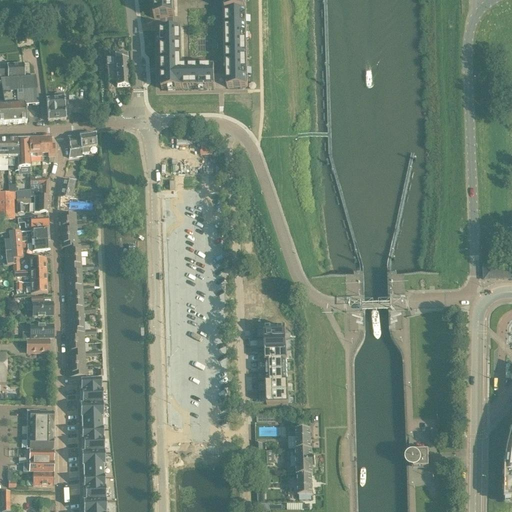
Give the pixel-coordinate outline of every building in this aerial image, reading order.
[(245,0),(153,0),(154,19),(175,19),(174,0),(224,0),(227,88),(248,88),(245,0)] [(181,30),(160,30),(162,89),(215,88),(215,67),(182,68),(181,30)] [(112,54),(112,60),(106,60),(108,83),(116,82),(116,87),(129,87),(128,59),(127,54),(112,54)] [(0,85),(2,85),(1,80),(25,79),(24,65),(7,66),(7,69),(0,69),(0,85)] [(2,85),(3,103),(4,108),(24,107),(39,106),(36,78),(25,79),(1,80),(2,85)] [(48,122),(66,121),(64,100),(63,100),(63,95),(55,96),(55,101),(46,101),(48,122)] [(4,108),(3,103),(0,103),(0,125),(4,125),(19,124),(26,124),(24,107),(4,108)] [(506,117),(500,117),(501,151),(507,151),(507,156),(511,155),(511,111),(505,111),(506,117)] [(73,124),(92,123),(92,116),(85,117),(85,116),(73,116),(73,124)] [(95,136),(79,138),(80,151),(82,151),(82,153),(82,156),(89,155),(88,150),(96,149),(95,136)] [(80,151),(79,138),(68,138),(70,152),(69,159),(81,158),(82,158),(82,156),(82,153),(82,151),(80,151)] [(41,139),(28,140),(30,163),(42,163),(42,158),(41,139)] [(50,139),(41,139),(42,158),(48,158),(48,160),(49,160),(49,164),(53,164),(54,160),(54,159),(54,146),(51,146),(50,139)] [(17,140),(7,141),(8,167),(15,167),(15,164),(18,164),(17,140)] [(28,140),(17,140),(18,164),(15,164),(15,167),(15,172),(19,173),(19,169),(31,168),(30,163),(28,140)] [(173,173),(216,172),(215,159),(173,160),(173,173)] [(30,193),(49,193),(49,186),(33,186),(32,180),(30,180),(30,192),(30,193)] [(64,181),(61,196),(72,197),(75,182),(64,181)] [(98,193),(99,187),(77,184),(77,189),(98,193)] [(0,217),(4,218),(4,221),(14,221),(14,201),(9,201),(9,194),(0,194),(0,191),(0,217)] [(30,197),(30,193),(30,192),(16,192),(16,193),(16,201),(17,205),(30,205),(30,197)] [(71,200),(72,197),(61,196),(60,199),(59,210),(69,211),(69,199),(71,200)] [(48,197),(34,197),(34,213),(48,213),(48,197)] [(82,228),(82,224),(76,224),(75,215),(60,216),(61,227),(76,226),(76,229),(82,228)] [(25,229),(31,229),(49,228),(48,218),(17,220),(18,225),(25,224),(25,229)] [(76,237),(76,229),(76,226),(61,227),(61,238),(76,237)] [(28,240),(28,242),(28,243),(49,241),(49,230),(31,232),(32,240),(28,240)] [(13,266),(13,265),(13,260),(19,259),(23,259),(22,250),(22,243),(22,238),(21,238),(21,233),(18,233),(13,233),(13,240),(9,241),(9,254),(5,254),(6,261),(2,262),(3,267),(13,266)] [(77,247),(76,237),(61,238),(62,249),(65,249),(77,249),(77,247)] [(28,243),(28,245),(32,245),(32,254),(50,252),(49,241),(28,243)] [(80,259),(80,250),(80,247),(77,247),(77,249),(65,249),(65,259),(80,259)] [(30,272),(47,271),(46,259),(26,260),(26,265),(29,265),(30,272)] [(81,267),(80,259),(65,259),(66,270),(81,269),(81,272),(87,271),(87,267),(81,267)] [(485,281),(511,280),(511,265),(484,267),(485,281)] [(81,280),(81,272),(81,269),(66,270),(66,281),(81,280)] [(47,283),(47,271),(30,272),(27,272),(28,278),(30,277),(30,283),(47,283)] [(82,291),(82,293),(88,293),(88,288),(82,289),(81,280),(66,281),(67,292),(82,291)] [(47,283),(30,283),(31,295),(48,294),(47,283)] [(82,302),(82,293),(82,291),(67,292),(67,302),(82,302)] [(67,302),(68,313),(83,312),(83,315),(89,314),(89,310),(83,310),(82,302),(67,302)] [(33,310),(33,318),(53,317),(53,304),(31,304),(26,304),(27,310),(33,310)] [(83,323),(83,315),(83,312),(68,313),(68,324),(83,323)] [(90,336),(90,331),(90,323),(83,323),(68,324),(69,335),(83,334),(83,336),(90,336)] [(53,340),(53,327),(30,327),(30,334),(24,334),(24,340),(53,340)] [(286,328),(264,329),(264,340),(286,340),(286,328)] [(69,345),(84,345),(83,336),(83,334),(69,335),(68,335),(69,345)] [(286,340),(264,340),(265,351),(287,350),(286,340)] [(49,355),(49,341),(27,341),(27,355),(49,355)] [(84,358),(90,358),(90,353),(84,353),(84,345),(69,345),(69,356),(84,356),(84,358)] [(287,350),(265,351),(265,362),(287,361),(287,362),(287,350)] [(85,367),(84,358),(84,356),(69,356),(70,368),(85,367)] [(287,361),(265,362),(266,373),(287,372),(287,362),(287,361)] [(85,378),(85,367),(70,368),(70,379),(85,378)] [(287,372),(266,373),(266,383),(287,383),(287,382),(287,372)] [(105,511),(105,489),(104,489),(104,468),(103,441),(102,420),(103,419),(102,393),(101,393),(101,381),(80,382),(80,393),(79,393),(80,420),(81,420),(82,442),(81,442),(82,469),(83,469),(83,490),(82,490),(83,511),(105,511)] [(287,383),(266,383),(266,394),(288,394),(288,382),(287,382),(287,383)] [(288,394),(266,394),(267,406),(289,405),(288,394)] [(53,452),(53,438),(54,413),(39,413),(39,412),(27,411),(26,451),(30,451),(53,452)] [(311,450),(311,449),(310,430),(296,430),(297,450),(311,450)] [(184,446),(184,459),(224,458),(224,445),(184,446)] [(312,476),(312,477),(313,477),(313,468),(316,468),(315,458),(312,458),(312,449),(311,449),(311,450),(297,450),(296,450),(296,477),(298,477),(312,476)] [(54,452),(53,452),(30,451),(29,459),(24,459),(24,464),(29,465),(29,462),(53,462),(54,452)] [(428,451),(420,451),(413,451),(410,453),(408,456),(408,460),(408,463),(410,466),(414,468),(423,468),(429,468),(428,454),(428,451)] [(33,473),(33,474),(54,474),(54,463),(53,463),(53,462),(29,462),(29,465),(29,473),(33,473)] [(53,487),(54,474),(33,474),(33,484),(28,483),(28,487),(33,487),(53,487)] [(298,477),(298,497),(312,496),(312,477),(312,476),(298,477)] [(2,492),(1,511),(9,511),(10,492),(2,492)] [(40,511),(55,511),(54,501),(40,502),(40,511)]
